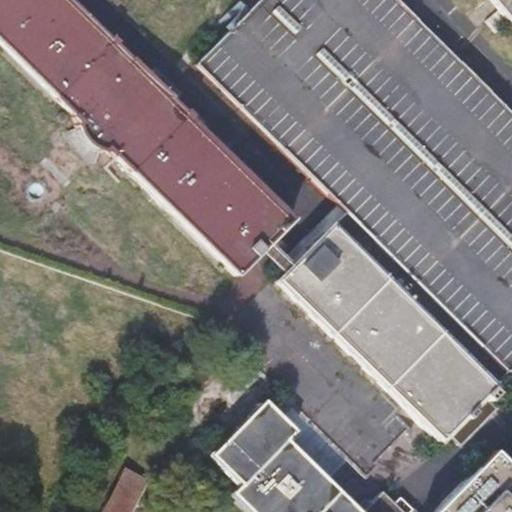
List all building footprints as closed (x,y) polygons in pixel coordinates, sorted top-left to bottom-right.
[(0,0),(0,49),(71,119),(70,132),(98,160),(110,157),(232,279),(288,221),(64,0),(0,0)] [(446,437),(458,449),(495,411),(490,405),(498,398),(494,393),(492,395),(489,392),(511,368),(511,120),(389,0),(259,0),(190,69),(342,218),(275,285),(437,447),(446,437)] [(511,0),(489,0),(498,9),(485,20),(496,31),(508,20),(511,24),(511,0)] [(293,435),(260,404),(206,458),(236,489),(229,496),(244,511),(511,511),(511,471),(494,455),(436,511),(399,511),(382,495),(364,511),(353,511),(284,444),(293,435)] [(155,462),(133,451),(127,463),(149,474),(155,462)] [(149,474),(127,463),(116,485),(139,496),(149,474)] [(106,505),(118,511),(130,511),(139,496),(116,485),(106,505)]
